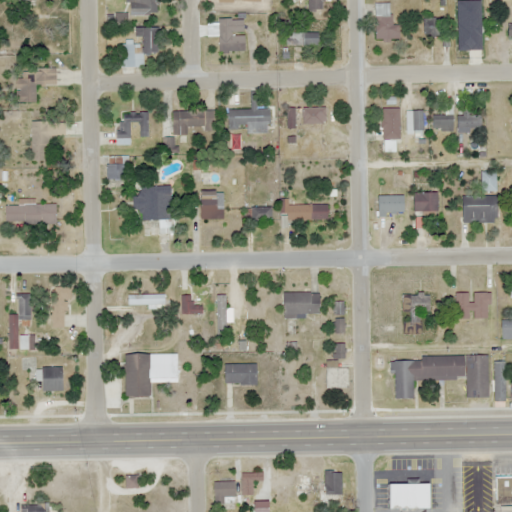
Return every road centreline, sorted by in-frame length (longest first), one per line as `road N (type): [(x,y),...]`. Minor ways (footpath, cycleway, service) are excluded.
road 1 (primary): [(511,432),(0,444)]
road 2 (residential): [(363,511),(352,0)]
road 3 (residential): [(511,254),(0,264)]
road 4 (residential): [(85,0),(94,440)]
road 5 (residential): [(87,82),(511,71)]
